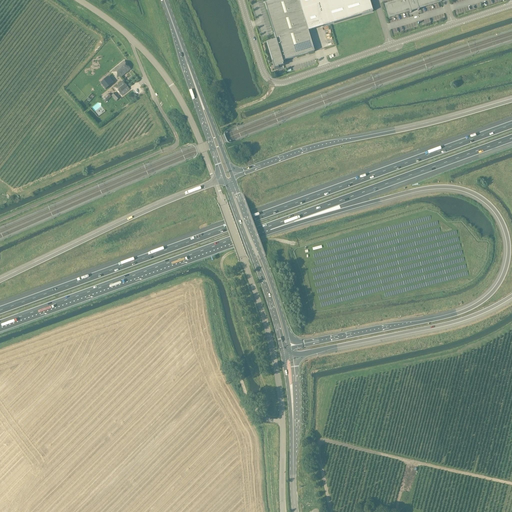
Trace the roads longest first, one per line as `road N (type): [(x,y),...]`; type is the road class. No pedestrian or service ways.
road 1 (motorway): [(511,123),(0,309)]
road 2 (motorway): [(270,225),(447,186),(496,211),(509,244),(495,289),(465,311),(289,347)]
road 3 (motorway): [(511,100),(232,175)]
road 4 (motorway): [(0,323),(270,225)]
road 5 (motorway): [(270,225),(511,137)]
road 6 (unclassified): [(282,421),(261,310),(215,181)]
road 7 (motorway): [(215,181),(0,280)]
road 8 (motorway): [(290,354),(447,323),(511,294)]
road 9 (unclassified): [(390,44),(276,82),(263,72),(241,0)]
road 10 (primary): [(224,178),(282,352)]
road 11 (primary): [(289,347),(232,175)]
road 12 (unclassified): [(128,36),(178,141),(161,151)]
road 13 (primary): [(183,54),(224,178)]
road 14 (primary): [(232,175),(183,54)]
road 15 (unclassified): [(128,36),(171,85),(200,143)]
road 16 (tertiary): [(295,511),(291,385)]
